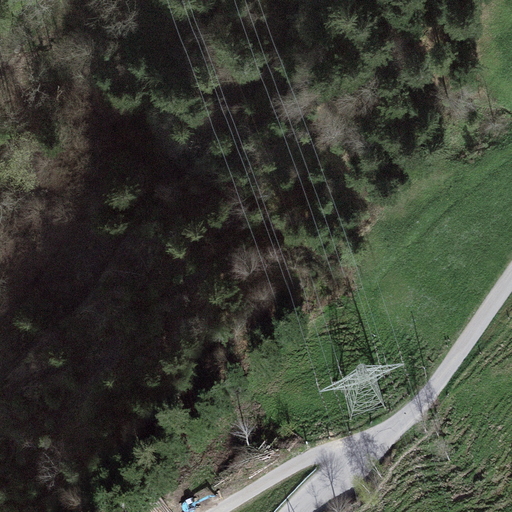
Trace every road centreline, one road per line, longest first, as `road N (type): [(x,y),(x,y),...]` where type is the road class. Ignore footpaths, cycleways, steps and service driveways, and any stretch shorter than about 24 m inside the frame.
road 1 (unclassified): [(289,511),(411,411),(511,276)]
road 2 (track): [(216,511),(320,453),(365,447)]
